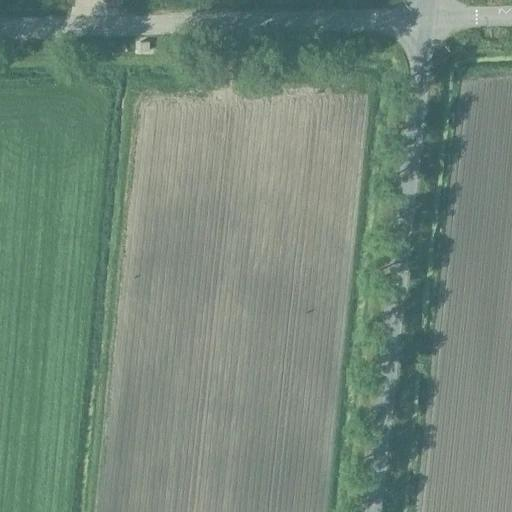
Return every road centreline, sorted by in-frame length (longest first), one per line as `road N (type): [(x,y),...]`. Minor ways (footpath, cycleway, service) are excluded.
road 1 (unclassified): [(373,511),(427,23)]
road 2 (tertiary): [(0,35),(427,23)]
